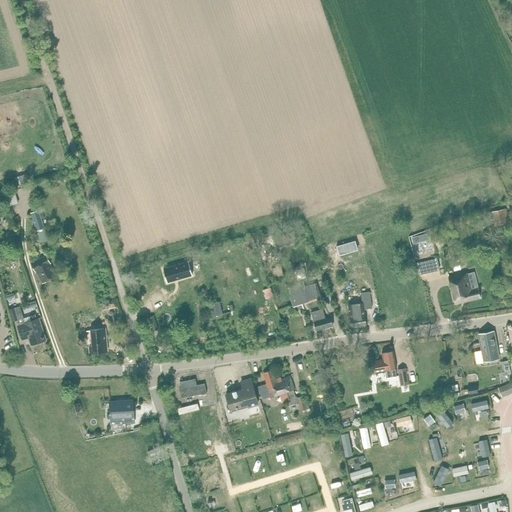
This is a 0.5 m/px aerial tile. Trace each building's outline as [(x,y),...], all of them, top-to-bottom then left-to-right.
[(26,173),(13,178),(15,184),(28,180),(26,173)] [(2,191),(5,203),(12,201),(8,189),(2,191)] [(506,209),(494,212),(497,225),(509,223),(506,209)] [(37,231),(44,229),(38,210),(31,213),(37,231)] [(8,219),(3,221),(6,230),(11,228),(8,219)] [(6,232),(10,242),(15,240),(11,230),(6,232)] [(276,247),(296,241),(293,232),(273,238),(276,247)] [(354,241),(336,247),(339,255),(357,250),(354,241)] [(49,264),(50,264),(46,256),(31,264),(36,272),(36,271),(42,283),(56,276),(49,264)] [(188,262),(163,269),(167,283),(192,275),(188,262)] [(423,262),(417,263),(420,276),(426,275),(423,262)] [(284,276),(279,263),(274,265),(275,268),(271,269),(274,280),(284,276)] [(306,277),(302,264),(291,268),(296,281),(306,277)] [(480,298),(478,289),(471,290),(466,273),(449,277),(455,304),(480,298)] [(293,307),(321,297),(316,284),(305,287),(303,282),(288,287),(291,296),(290,297),(293,307)] [(262,290),(265,299),(273,296),(270,287),(262,290)] [(366,325),(364,309),(371,308),(369,292),(361,294),(362,303),(348,305),(351,327),(366,325)] [(219,302),(209,305),(213,317),(222,315),(219,302)] [(38,319),(36,320),(35,314),(23,318),(19,307),(9,310),(12,321),(17,320),(19,326),(18,327),(22,339),(29,337),(31,345),(45,340),(38,319)] [(316,331),(333,326),(330,317),(325,318),(323,309),(311,312),(313,321),(314,321),(316,331)] [(91,353),(106,351),(104,329),(89,331),(91,353)] [(482,345),(497,343),(495,331),(479,334),(482,345)] [(497,343),(482,345),(484,361),(500,359),(498,350),(497,343)] [(396,376),(395,368),(396,368),(393,351),(382,353),(383,360),(373,362),(375,373),(384,372),(385,378),(396,376)] [(397,370),(400,386),(408,384),(405,369),(397,370)] [(290,376),(276,380),(273,370),(263,373),(267,384),(258,387),(259,394),(261,393),(262,399),(282,393),(283,396),(285,396),(288,406),(298,403),(301,411),(306,409),(302,397),(295,399),(293,390),(294,389),(290,376)] [(195,379),(179,382),(181,388),(179,389),(181,397),(192,395),(192,397),(194,396),(194,395),(200,394),(201,395),(206,394),(204,384),(196,385),(195,379)] [(231,412),(258,404),(250,379),(241,382),(243,389),(226,394),(231,412)] [(511,385),(511,383),(498,388),(502,397),(511,392),(511,385)] [(480,399),(480,409),(492,409),(492,398),(480,399)] [(122,423),(134,422),(133,400),(109,401),(110,417),(122,416),(122,423)] [(74,405),(76,412),(82,411),(80,403),(74,405)] [(424,406),(425,414),(430,414),(432,426),(439,425),(437,412),(433,413),(431,405),(424,406)] [(390,424),(406,422),(405,415),(389,416),(390,424)] [(409,437),(409,445),(429,445),(429,437),(409,437)] [(457,438),(433,445),(438,461),(449,457),(448,451),(454,450),(456,454),(462,452),(457,438)] [(147,451),(152,467),(163,463),(158,448),(147,451)] [(344,466),(356,462),(353,455),(341,459),(344,466)] [(485,478),(482,461),(473,462),(476,480),(485,478)] [(451,472),(452,476),(463,473),(461,463),(445,467),(446,473),(451,472)] [(439,472),(421,473),(422,483),(440,482),(439,472)] [(355,511),(351,498),(343,500),(345,511),(355,511)]
